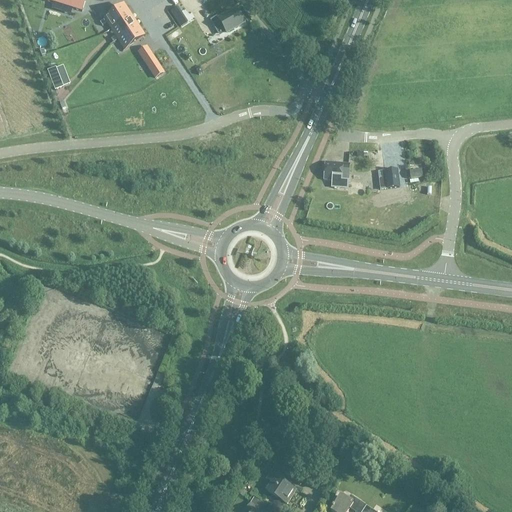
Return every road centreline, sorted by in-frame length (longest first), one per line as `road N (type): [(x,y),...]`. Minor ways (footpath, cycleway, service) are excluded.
road 1 (unclassified): [(0,153),(175,136),(249,112),(291,110),(305,81)]
road 2 (secondary): [(154,511),(240,285)]
road 3 (unclassified): [(0,192),(161,229)]
road 4 (primary): [(443,280),(284,258)]
road 5 (primary): [(265,224),(327,93)]
road 6 (unclassified): [(443,280),(453,142)]
